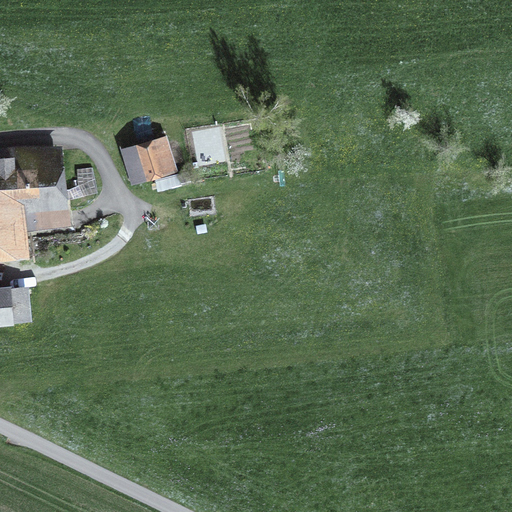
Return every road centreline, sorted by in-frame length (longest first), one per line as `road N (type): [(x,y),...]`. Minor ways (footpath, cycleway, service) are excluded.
road 1 (track): [(0,275),(97,257),(131,220),(89,143),(0,139)]
road 2 (track): [(0,425),(178,511)]
